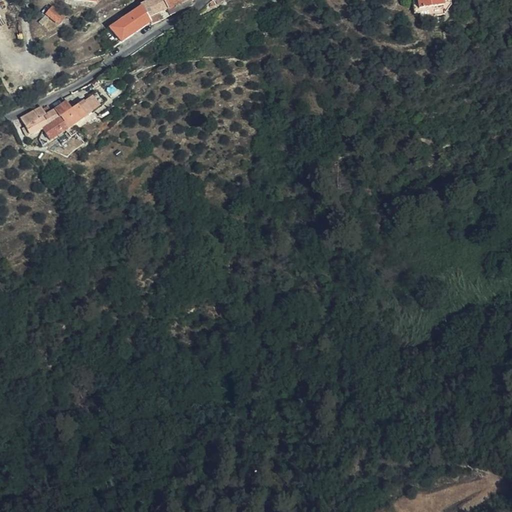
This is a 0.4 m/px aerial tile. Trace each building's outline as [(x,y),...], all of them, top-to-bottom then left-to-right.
[(140,22),(159,14),(153,0),(136,8),(133,9),(135,13),(140,22)] [(153,0),(159,14),(182,4),(180,0),(153,0)] [(224,5),(221,0),(215,0),(208,2),(214,10),(224,5)] [(434,20),(442,12),(443,10),(435,12),(412,15),(410,0),(404,1),(408,23),(434,20)] [(435,12),(433,0),(421,2),(421,0),(409,0),(410,0),(412,15),(435,12)] [(443,10),(441,0),(434,0),(433,0),(435,12),(443,10)] [(214,10),(208,2),(205,5),(210,12),(214,10)] [(184,9),(182,4),(159,14),(160,19),(184,9)] [(66,17),(53,6),(47,14),(59,25),(66,17)] [(142,27),(140,22),(135,13),(119,23),(104,33),(114,47),(120,44),(130,36),(140,29),(142,27)] [(52,114),(39,123),(44,133),(52,143),(70,131),(61,117),(56,120),(52,114)] [(6,132),(15,149),(27,142),(44,133),(39,123),(37,124),(34,119),(28,122),(26,121),(19,125),(6,132)] [(44,133),(27,142),(36,154),(52,143),(44,133)]
